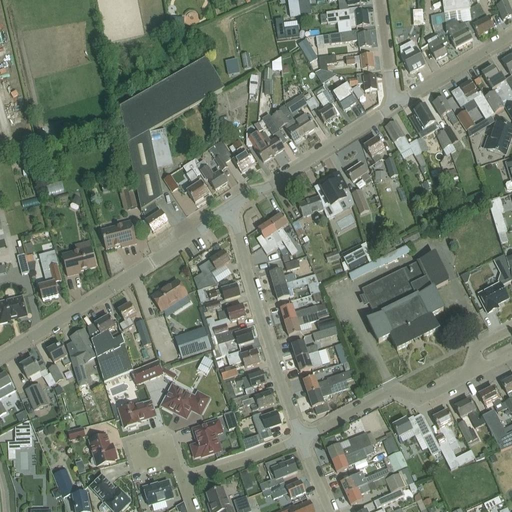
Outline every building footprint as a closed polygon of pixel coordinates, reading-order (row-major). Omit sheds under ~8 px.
[(297,0),(300,17),(311,16),(308,0),(297,0)] [(442,0),(443,4),(444,11),(444,13),(459,11),(459,12),(470,11),(468,0),(442,0)] [(494,0),(494,1),(498,7),(496,8),(503,22),(511,17),(511,14),(506,3),(502,5),(498,0),(494,0)] [(472,19),(471,20),(472,26),(473,28),(478,38),(494,30),(489,19),(488,20),(484,12),(483,13),(479,5),(470,9),(472,19)] [(327,26),(350,23),(351,29),(364,28),(363,27),(369,27),(367,13),(355,15),(349,16),(349,11),(326,14),(326,16),(327,24),(327,26)] [(274,22),(276,41),(298,39),(297,29),(283,31),(281,21),(274,22)] [(464,25),(459,28),(457,23),(445,29),(446,36),(448,35),(456,50),(472,41),(464,25)] [(436,61),(447,55),(442,46),(447,43),(444,38),(446,37),(442,25),(433,27),(437,41),(428,46),(436,61)] [(341,34),(329,36),(330,45),(342,44),(351,43),(359,42),(359,50),(372,48),(370,35),(366,35),(365,31),(341,34)] [(317,37),(316,37),(317,48),(324,47),(324,46),(322,36),(317,37)] [(306,41),(298,46),(309,64),(317,59),(306,41)] [(426,66),(418,51),(417,51),(416,48),(416,49),(412,42),(400,49),(401,58),(406,68),(410,75),(426,66)] [(248,55),(241,56),(243,70),(251,69),(248,55)] [(328,73),(327,65),(337,64),(336,56),(319,59),(320,71),(328,73)] [(369,70),(374,70),(372,56),(346,59),(347,66),(355,65),(355,64),(361,64),(362,72),(369,71),(369,70)] [(505,81),(511,93),(511,56),(511,57),(508,56),(503,59),(504,62),(502,63),(511,77),(505,81)] [(274,62),(272,63),(272,71),(272,72),(282,72),(281,58),(274,62)] [(206,59),(119,110),(141,212),(142,211),(146,220),(138,226),(145,237),(152,232),(153,235),(168,225),(161,213),(154,204),(163,198),(157,170),(173,167),(171,157),(165,131),(150,134),(225,91),(206,59)] [(493,68),(482,75),(489,88),(492,92),(498,88),(503,96),(497,99),(494,94),(491,96),(485,99),(494,114),(511,103),(511,93),(505,81),(501,75),(498,77),(493,68)] [(295,72),(297,80),(306,78),(303,69),(295,72)] [(264,70),(264,81),(264,95),(272,96),(272,72),(272,71),(264,70)] [(320,72),(315,74),(316,75),(321,83),(334,76),(320,72)] [(347,81),(349,81),(350,87),(364,85),(365,93),(370,92),(370,93),(372,93),(371,92),(377,91),(375,78),(364,79),(363,75),(346,77),(347,81)] [(249,89),(249,92),(249,95),(255,95),(256,90),(257,90),(258,80),(258,77),(251,76),(250,79),(249,89)] [(451,94),(456,103),(460,109),(473,101),(485,121),(491,118),(494,116),(484,99),(484,98),(481,93),(477,95),(470,82),(459,89),(460,89),(452,94),(451,94)] [(332,93),(334,97),(337,102),(340,108),(341,107),(344,112),(355,105),(349,95),(352,92),(347,84),(332,93)] [(363,96),(358,87),(352,91),(358,100),(363,96)] [(337,116),(322,94),(317,98),(325,111),(318,116),(324,125),(337,116)] [(296,122),(295,122),(305,137),(315,130),(306,115),(301,118),(297,111),(306,105),(300,97),(285,106),(289,113),(291,115),(296,122)] [(319,107),(313,98),(306,103),(311,112),(319,107)] [(443,99),(433,105),(441,118),(446,115),(453,127),(458,124),(443,99)] [(441,134),(439,130),(430,115),(425,106),(423,107),(424,107),(415,112),(413,113),(415,116),(409,120),(409,119),(409,120),(414,128),(421,141),(434,133),(436,136),(443,151),(452,146),(444,132),(441,134)] [(279,130),(289,124),(281,111),(271,118),(279,130)] [(465,113),(457,118),(466,132),(474,127),(465,113)] [(280,132),(269,115),(262,120),(273,137),(280,132)] [(485,121),(467,132),(469,139),(494,124),(491,118),(485,121)] [(293,129),(287,133),(294,144),(305,137),(295,122),(291,125),(293,129)] [(254,126),(258,132),(262,130),(258,123),(254,126)] [(385,129),(390,138),(401,156),(410,150),(421,167),(419,168),(423,175),(427,172),(425,166),(426,166),(422,154),(421,154),(420,151),(417,141),(408,146),(395,123),(385,129)] [(487,137),(483,149),(505,157),(511,136),(511,128),(496,124),(491,139),(487,137)] [(449,129),(444,132),(452,146),(458,143),(449,129)] [(254,146),(253,146),(257,152),(256,153),(258,155),(263,164),(274,157),(260,136),(258,132),(253,136),(254,146)] [(271,143),(265,133),(260,136),(274,157),(284,150),(277,139),(271,143)] [(364,147),(375,165),(382,160),(379,155),(385,152),(377,139),(364,147)] [(215,147),(217,152),(225,164),(233,159),(222,142),(214,147),(215,147)] [(248,170),(254,166),(254,167),(255,167),(249,158),(239,142),(229,149),(233,154),(237,152),(240,157),(233,161),(236,166),(242,175),(248,170)] [(227,168),(225,164),(217,152),(215,147),(209,151),(215,161),(222,172),(227,168)] [(42,152),(34,155),(41,180),(49,177),(47,170),(42,152)] [(18,155),(16,161),(26,164),(28,157),(18,155)] [(385,161),(391,179),(398,176),(393,159),(385,161)] [(207,182),(208,181),(215,192),(227,184),(220,173),(213,177),(203,162),(199,164),(196,160),(192,162),(196,169),(200,175),(202,174),(207,182)] [(200,175),(196,169),(192,162),(186,166),(190,172),(186,175),(190,182),(189,183),(193,189),(187,193),(195,205),(204,200),(203,199),(208,196),(209,196),(197,177),(200,175)] [(360,165),(346,174),(352,183),(361,178),(365,183),(367,186),(372,183),(360,165)] [(344,183),(339,175),(330,180),(333,184),(321,190),(331,208),(333,211),(335,212),(339,210),(339,207),(338,205),(346,200),(345,198),(350,195),(347,190),(344,183)] [(171,176),(164,180),(172,193),(179,189),(171,176)] [(425,184),(421,185),(424,193),(433,189),(429,181),(425,183),(425,184)] [(118,190),(124,212),(137,208),(131,186),(118,190)] [(352,194),(360,215),(369,212),(360,191),(352,194)] [(75,197),(72,203),(79,206),(82,201),(75,197)] [(298,205),(302,215),(303,219),(324,211),(319,198),(298,205)] [(488,202),(488,203),(493,218),(501,215),(504,214),(500,199),(488,202)] [(483,202),(469,208),(472,213),(485,207),(483,202)] [(468,206),(458,211),(462,218),(472,213),(469,208),(468,206)] [(292,257),(294,260),(299,257),(297,253),(298,253),(282,229),(288,226),(282,215),(270,223),(283,243),(291,257),(292,257)] [(298,237),(304,234),(298,221),(292,224),(298,237)] [(121,247),(122,249),(137,245),(131,223),(117,227),(115,229),(101,233),(106,251),(121,247)] [(263,249),(268,256),(279,249),(277,246),(283,243),(270,223),(258,231),(264,241),(271,237),(274,242),(263,249)] [(45,241),(52,239),(50,235),(46,236),(44,231),(35,233),(36,241),(45,239),(45,241)] [(403,241),(393,247),(395,251),(420,238),(417,232),(402,240),(403,241)] [(498,236),(501,244),(508,242),(505,233),(498,236)] [(374,240),(368,243),(371,250),(377,247),(374,240)] [(31,244),(24,246),(26,256),(33,254),(31,244)] [(349,272),(368,262),(359,246),(341,255),(349,272)] [(407,246),(377,261),(381,268),(411,254),(407,246)] [(91,249),(62,257),(67,277),(81,274),(80,272),(96,268),(94,258),(91,249)] [(46,284),(39,286),(43,302),(58,298),(54,284),(61,282),(57,267),(58,266),(55,252),(39,256),(43,272),(46,284)] [(337,252),(330,255),(332,262),(340,259),(337,252)] [(211,274),(230,263),(223,253),(199,269),(201,273),(193,278),(197,290),(219,286),(211,274)] [(24,255),(17,257),(19,267),(27,265),(25,258),(24,255)] [(310,255),(304,257),(307,267),(313,265),(310,255)] [(434,255),(362,290),(376,319),(368,323),(378,344),(390,338),(397,352),(438,332),(431,318),(443,312),(433,291),(448,283),(434,255)] [(32,256),(25,258),(27,265),(34,263),(32,256)] [(285,265),(287,273),(299,269),(297,261),(285,265)] [(371,264),(348,275),(352,282),(374,271),(371,264)] [(274,288),(293,283),(292,283),(296,282),(294,275),(284,278),(281,271),(270,274),(274,288)] [(468,273),(460,277),(464,285),(467,283),(470,276),(468,273)] [(322,293),(315,276),(306,278),(311,296),(322,293)] [(152,298),(161,313),(186,297),(177,282),(166,289),(165,287),(159,292),(160,293),(152,298)] [(274,288),(278,302),(294,297),(292,290),(294,289),(293,283),(274,288)] [(508,300),(503,291),(500,284),(479,295),(482,301),(481,302),(487,315),(499,309),(497,306),(508,300)] [(223,296),(225,302),(240,298),(236,286),(208,294),(210,300),(223,296)] [(0,304),(0,325),(7,323),(7,322),(12,320),(11,319),(17,318),(17,319),(27,317),(22,299),(0,304)] [(206,307),(208,314),(221,309),(219,303),(206,307)] [(128,330),(134,326),(130,320),(136,317),(130,305),(118,312),(124,323),(119,326),(123,332),(128,329),(128,330)] [(233,310),(218,314),(219,318),(220,323),(229,320),(230,324),(237,322),(246,319),(242,307),(233,310)] [(317,314),(315,307),(294,314),(292,307),(280,310),(285,324),(317,314)] [(319,321),(317,314),(285,324),(289,338),(300,334),(298,327),(319,321)] [(111,339),(108,333),(115,329),(108,317),(95,325),(101,337),(91,342),(104,384),(131,373),(133,373),(122,337),(112,343),(110,339),(111,339)] [(317,324),(320,332),(320,333),(337,327),(334,319),(317,324)] [(151,345),(148,336),(144,322),(136,325),(143,348),(151,345)] [(214,330),(213,330),(215,338),(228,334),(228,333),(226,326),(222,327),(214,330)] [(315,342),(339,335),(337,327),(320,333),(320,332),(312,335),(315,342)] [(182,360),(211,350),(204,329),(175,339),(182,360)] [(228,334),(215,338),(218,347),(225,345),(237,341),(239,347),(244,346),(253,343),(250,331),(241,334),(240,330),(228,333),(228,334)] [(70,359),(79,388),(89,385),(83,367),(96,360),(89,348),(91,348),(87,340),(89,339),(84,331),(70,339),(79,354),(70,359)] [(347,340),(334,347),(337,355),(351,349),(347,340)] [(301,343),(292,346),(296,360),(307,356),(313,354),(318,353),(316,347),(306,350),(303,342),(301,343)] [(319,352),(325,349),(322,343),(316,345),(319,352)] [(61,361),(65,368),(71,365),(60,345),(47,352),(52,360),(54,365),(61,361)] [(229,354),(235,352),(232,345),(226,347),(229,354)] [(243,362),(245,369),(260,364),(256,352),(242,357),(241,353),(227,357),(228,361),(230,367),(243,362)] [(307,356),(296,360),(300,373),(310,370),(312,370),(322,366),(318,353),(313,354),(307,356)] [(345,356),(338,359),(341,365),(348,363),(345,356)] [(33,360),(20,367),(28,380),(41,373),(44,379),(49,376),(41,363),(36,366),(33,360)] [(150,382),(162,377),(162,376),(162,375),(160,370),(158,363),(145,368),(133,373),(131,373),(136,387),(150,382)] [(49,370),(54,379),(56,384),(63,381),(56,367),(49,370)] [(220,372),(223,382),(234,378),(238,377),(234,367),(220,372)] [(323,377),(330,375),(327,368),(321,370),(323,377)] [(162,376),(162,377),(172,383),(176,376),(164,370),(162,375),(162,376)] [(313,379),(303,382),(308,396),(337,386),(346,382),(354,379),(352,371),(345,374),(327,380),(327,381),(326,381),(326,382),(317,385),(314,378),(313,379)] [(234,378),(223,382),(224,385),(230,383),(232,388),(237,387),(243,385),(245,392),(252,389),(257,387),(267,384),(263,373),(253,376),(235,382),(234,378)] [(15,392),(5,375),(0,377),(0,399),(0,400),(15,392)] [(510,401),(505,403),(508,409),(511,414),(511,412),(511,378),(501,384),(507,396),(508,395),(510,401)] [(337,386),(308,396),(312,409),(315,408),(317,416),(329,412),(326,403),(324,404),(322,399),(358,387),(356,379),(337,386)] [(26,391),(34,411),(48,406),(40,386),(26,391)] [(505,403),(502,405),(493,389),(479,396),(485,407),(493,403),(498,414),(508,409),(505,403)] [(200,416),(205,407),(209,400),(198,395),(194,402),(171,390),(167,398),(162,407),(186,420),(191,411),(200,416)] [(249,401),(248,397),(236,400),(230,402),(234,413),(240,412),(239,409),(250,405),(252,412),(258,409),(259,410),(273,405),(270,393),(255,399),(249,401)] [(234,394),(227,396),(229,403),(230,402),(236,400),(234,394)] [(7,399),(1,402),(6,413),(13,410),(7,399)] [(479,421),(469,401),(455,408),(461,419),(468,415),(475,429),(486,424),(482,417),(483,419),(479,421)] [(118,411),(121,420),(124,430),(140,425),(140,423),(156,418),(151,402),(135,407),(135,406),(118,411)] [(511,433),(507,436),(494,411),(482,417),(486,424),(501,453),(511,448),(511,433)] [(456,459),(450,447),(457,443),(450,430),(449,430),(448,427),(453,424),(447,412),(433,419),(441,435),(436,438),(436,439),(435,439),(442,452),(441,452),(451,471),(475,459),(471,451),(456,459)] [(223,416),(228,431),(238,428),(233,413),(223,416)] [(261,442),(273,438),(270,430),(281,426),(276,414),(262,419),(261,415),(252,418),(257,433),(258,436),(261,442)] [(420,435),(432,457),(441,452),(442,452),(435,439),(431,433),(428,427),(424,418),(421,420),(420,419),(414,423),(409,426),(406,420),(393,427),(399,439),(400,438),(403,443),(415,437),(420,435)] [(221,452),(218,443),(216,436),(222,434),(219,422),(193,431),(198,445),(191,447),(195,459),(201,457),(202,458),(221,452)] [(469,431),(465,422),(458,425),(468,444),(474,441),(477,439),(473,429),(469,431)] [(84,438),(82,430),(68,434),(71,442),(84,438)] [(349,442),(351,448),(341,452),(339,446),(327,451),(332,462),(371,446),(366,435),(349,442)] [(8,451),(20,451),(20,448),(32,447),(32,438),(15,439),(15,443),(8,444),(8,451)] [(97,468),(114,463),(114,462),(116,461),(114,451),(112,446),(109,447),(107,438),(89,443),(94,458),(92,459),(91,461),(91,463),(92,464),(92,465),(95,466),(96,466),(97,468)] [(393,438),(386,441),(392,453),(398,451),(393,438)] [(249,439),(242,442),(245,451),(252,449),(249,439)] [(374,454),(371,446),(332,462),(337,474),(348,470),(348,468),(367,459),(366,457),(374,454)] [(350,480),(341,484),(346,495),(368,486),(367,485),(397,472),(408,467),(401,452),(394,455),(387,458),(392,469),(389,470),(388,469),(365,480),(362,474),(352,479),(350,480)] [(266,484),(260,486),(263,493),(269,491),(269,490),(284,484),(282,479),(297,473),(293,462),(286,465),(284,458),(265,466),(268,473),(272,471),(275,480),(266,484)] [(126,473),(135,469),(132,460),(122,463),(126,473)] [(399,475),(385,481),(391,494),(391,495),(402,490),(409,487),(414,484),(416,483),(411,474),(408,467),(397,472),(399,475)] [(69,497),(70,499),(74,498),(76,511),(89,511),(87,501),(86,501),(85,495),(77,497),(66,471),(54,476),(63,499),(69,497)] [(106,511),(108,510),(110,511),(121,511),(130,504),(117,490),(115,492),(110,486),(102,477),(90,489),(104,503),(100,506),(99,508),(99,510),(100,511),(106,511)] [(173,499),(168,482),(151,487),(151,486),(143,489),(148,507),(173,499)] [(291,500),(296,498),(305,494),(301,483),(286,489),(284,484),(269,490),(269,491),(263,493),(263,495),(265,498),(272,495),(274,500),(288,494),(291,500)] [(414,484),(409,487),(412,493),(417,491),(414,484)] [(351,507),(360,503),(363,502),(360,496),(370,492),(368,486),(346,495),(351,507)] [(233,511),(232,509),(230,510),(223,489),(206,495),(211,509),(210,510),(210,511),(233,511)] [(404,496),(402,490),(391,495),(391,494),(374,502),(377,509),(404,496)] [(58,491),(52,494),(54,498),(57,499),(61,497),(58,491)] [(430,499),(422,502),(425,508),(433,504),(430,499)] [(186,511),(183,503),(175,508),(177,511),(186,511)] [(313,511),(309,503),(296,509),(294,506),(281,511),(313,511)]
